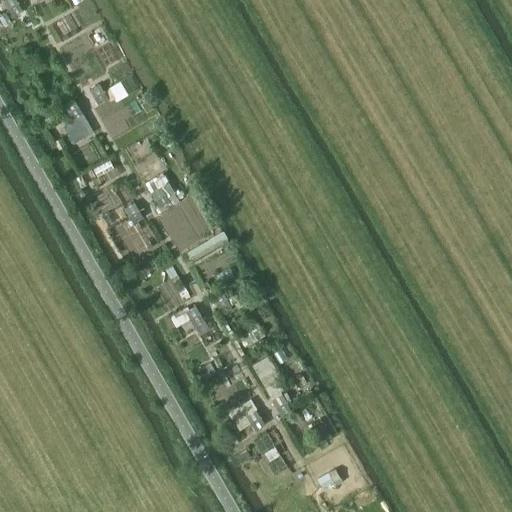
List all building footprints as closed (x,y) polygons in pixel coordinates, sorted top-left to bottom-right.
[(22,11),(18,4),(7,10),(11,16),(22,11)] [(110,45),(95,53),(103,68),(118,61),(110,45)] [(97,106),(107,101),(108,102),(115,98),(110,88),(103,92),(99,85),(89,90),(97,106)] [(70,96),(57,104),(63,114),(67,112),(73,121),(82,115),(70,96)] [(73,121),(63,127),(74,145),(93,133),(82,115),(73,121)] [(62,139),(54,143),(58,150),(65,146),(62,139)] [(81,176),(75,179),(80,188),(85,185),(81,176)] [(153,177),(143,183),(159,209),(169,203),(153,177)] [(120,179),(115,182),(118,187),(123,185),(120,179)] [(134,204),(125,209),(133,224),(142,219),(134,204)] [(108,212),(103,215),(109,224),(114,221),(108,212)] [(178,280),(172,284),(175,290),(182,287),(178,280)] [(220,313),(230,307),(221,291),(210,297),(220,313)] [(195,306),(185,312),(193,328),(204,323),(195,306)] [(290,411),(281,396),(271,402),(280,417),(290,411)] [(254,410),(245,415),(256,432),(264,426),(254,410)]
